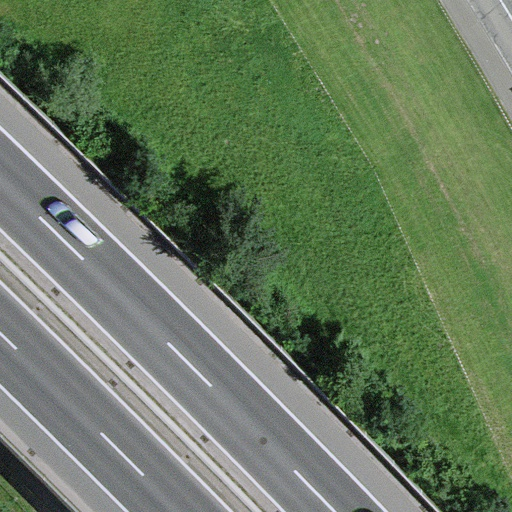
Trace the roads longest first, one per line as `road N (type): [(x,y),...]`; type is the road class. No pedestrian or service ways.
road 1 (motorway): [(328,511),(0,185)]
road 2 (motorway): [(0,343),(169,511)]
